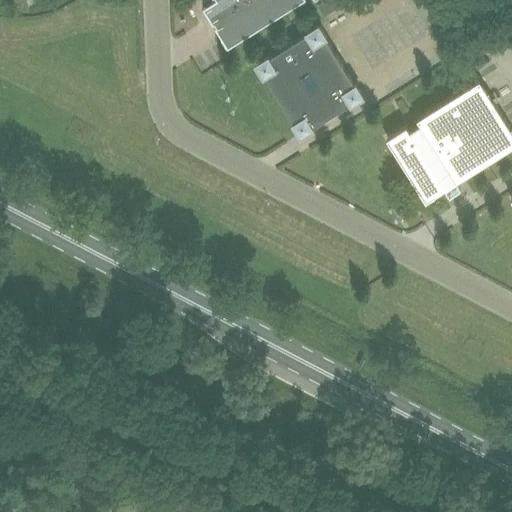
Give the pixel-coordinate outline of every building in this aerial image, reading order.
[(213,0),(214,2),(201,10),(210,25),(212,25),(214,28),(213,29),(220,40),(225,49),(303,0),(213,0)] [(322,0),(318,3),(317,3),(325,15),(325,14),(347,0),(322,0)] [(351,102),(363,95),(355,83),(325,36),(326,35),(318,23),(306,31),(307,32),(268,56),(268,55),(256,63),(263,74),(264,74),(294,121),(293,122),(300,134),(312,126),(312,125),(350,101),(351,102)] [(409,129),(407,125),(387,137),(410,174),(426,199),(439,191),(445,187),(450,194),(461,187),(456,180),(463,176),(511,144),(511,130),(479,79),(417,118),(420,123),(409,129)] [(21,433),(17,418),(2,423),(7,438),(21,433)]
